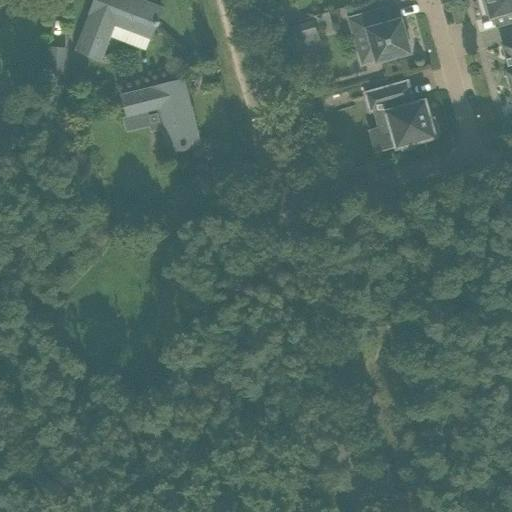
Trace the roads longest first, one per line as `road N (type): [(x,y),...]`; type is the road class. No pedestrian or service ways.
road 1 (unclassified): [(359,511),(280,207)]
road 2 (unclassified): [(280,207),(226,0)]
road 3 (residential): [(465,146),(455,158),(280,207)]
road 4 (residential): [(465,146),(429,0)]
